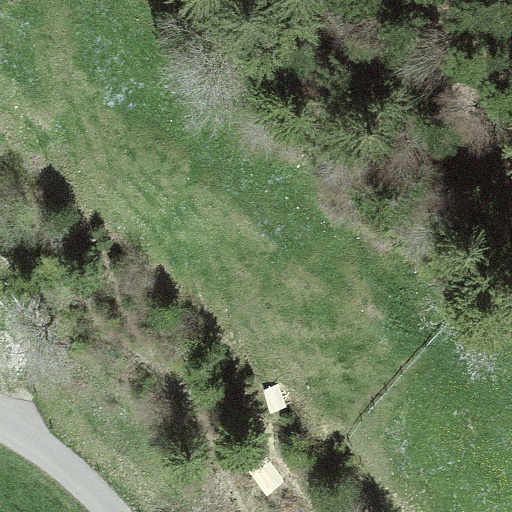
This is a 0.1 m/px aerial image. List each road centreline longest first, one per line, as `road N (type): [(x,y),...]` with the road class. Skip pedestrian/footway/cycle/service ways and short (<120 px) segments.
road 1 (track): [(0,422),(82,478),(113,511)]
road 2 (track): [(511,96),(437,0)]
